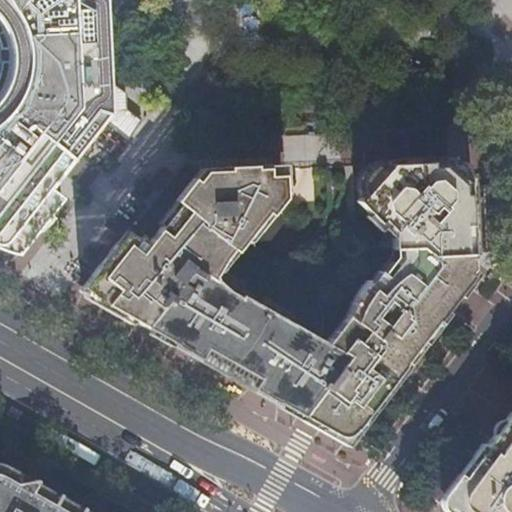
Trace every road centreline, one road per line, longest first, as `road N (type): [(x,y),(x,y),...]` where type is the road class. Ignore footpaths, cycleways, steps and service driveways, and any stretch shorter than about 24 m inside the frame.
road 1 (primary): [(280,511),(0,356)]
road 2 (residential): [(356,511),(511,315)]
